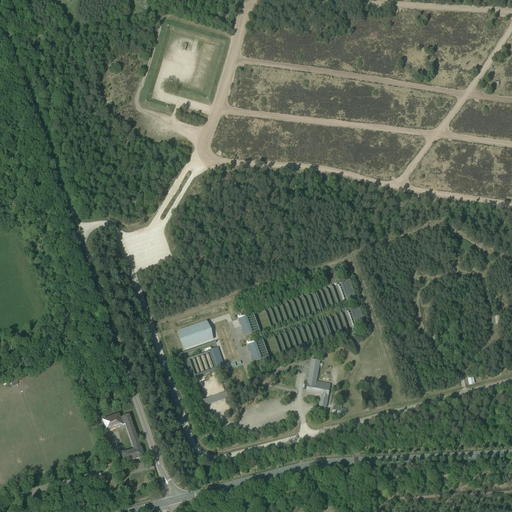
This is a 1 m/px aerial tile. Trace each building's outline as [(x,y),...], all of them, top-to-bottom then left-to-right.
[(349,302),(357,299),(350,279),(342,282),(349,302)] [(358,328),(366,325),(359,305),(351,308),(351,309),(358,328)] [(246,316),(240,318),(239,319),(244,335),(252,333),(246,316)] [(183,333),(187,346),(209,339),(205,326),(183,333)] [(255,342),(251,344),(248,345),(254,361),(261,359),(255,342)] [(218,348),(211,350),(218,370),(225,368),(218,348)] [(188,379),(195,376),(189,359),(182,362),(188,379)] [(321,395),(319,407),(326,408),(328,396),(330,388),(330,385),(327,384),(326,388),(317,386),(318,383),(316,382),(320,362),(312,360),(308,381),(308,384),(306,392),(321,395)] [(132,445),(133,450),(133,451),(121,454),(124,463),(138,459),(143,458),(141,449),(140,449),(138,443),(128,416),(122,418),(120,419),(118,416),(102,421),(106,432),(122,426),(125,425),(132,445)]
